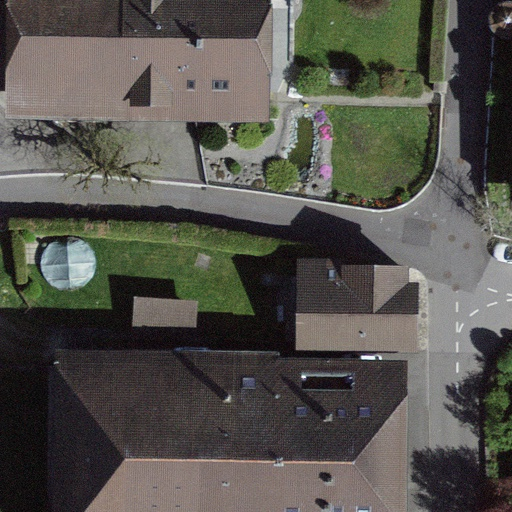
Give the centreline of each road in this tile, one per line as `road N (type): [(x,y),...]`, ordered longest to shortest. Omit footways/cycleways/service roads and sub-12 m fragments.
road 1 (residential): [(447,258),(156,207),(43,195),(0,201)]
road 2 (residential): [(467,0),(447,258)]
road 3 (residential): [(447,258),(452,511)]
